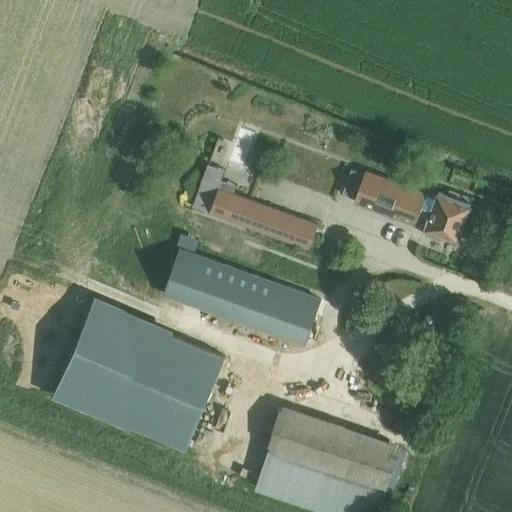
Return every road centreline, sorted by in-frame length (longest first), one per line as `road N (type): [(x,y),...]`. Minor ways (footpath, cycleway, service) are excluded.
road 1 (track): [(166,316),(101,286),(85,267),(76,229),(80,184),(143,23)]
road 2 (track): [(198,511),(0,432)]
